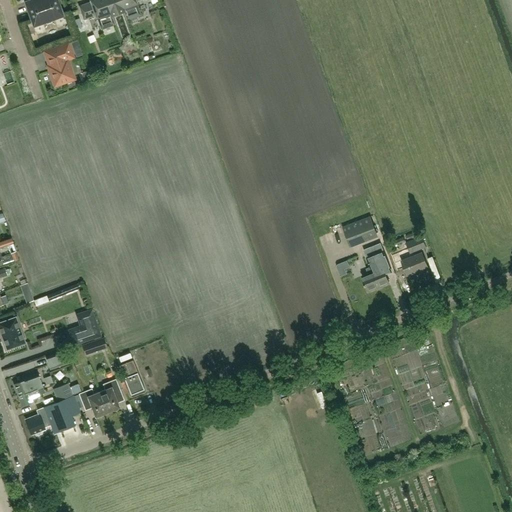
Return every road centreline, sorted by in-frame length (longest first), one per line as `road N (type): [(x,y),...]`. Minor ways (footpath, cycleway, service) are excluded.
road 1 (unclassified): [(212,395),(511,273)]
road 2 (track): [(434,304),(467,424),(370,462)]
road 3 (residential): [(22,468),(212,395)]
